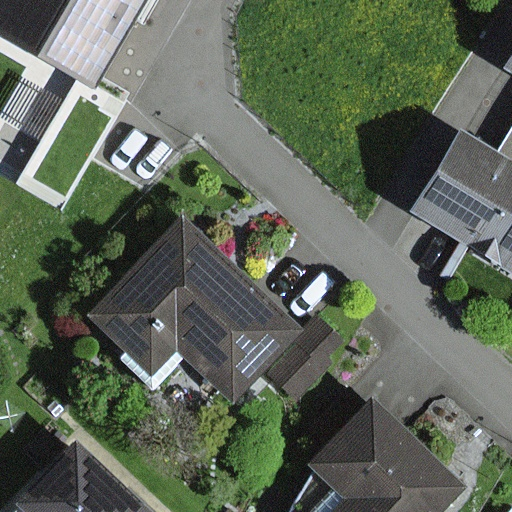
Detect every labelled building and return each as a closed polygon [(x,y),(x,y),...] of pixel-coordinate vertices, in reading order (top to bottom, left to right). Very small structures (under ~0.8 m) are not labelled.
[(0,0),(0,36),(94,92),(148,0),(0,0)] [(511,132),(499,156),(463,134),(414,215),(511,273),(511,132)] [(234,405),(304,330),(185,217),(88,319),(152,379),(178,352),(234,405)] [(320,319),(268,375),(296,402),(332,363),(328,359),(344,341),(320,319)] [(444,511),(468,487),(373,397),(310,464),(316,470),(290,511),(444,511)] [(153,511),(80,442),(19,506),(25,511),(153,511)]
